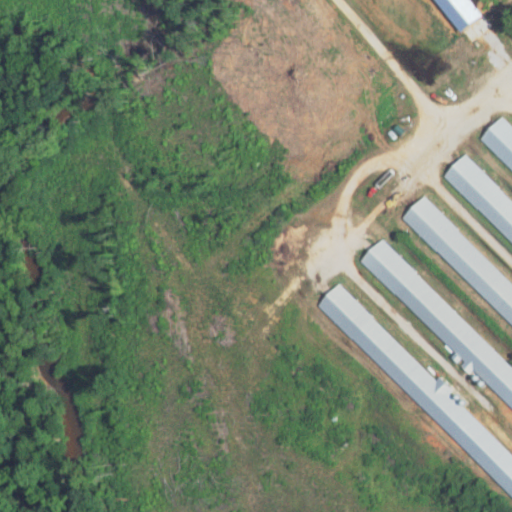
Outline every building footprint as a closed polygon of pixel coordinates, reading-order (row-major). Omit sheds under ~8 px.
[(511,129),(499,118),(478,140),(511,172),(511,129)] [(511,244),(511,203),(463,155),(442,177),(511,244)] [(403,218),(511,323),(511,282),(423,197),(403,218)] [(511,407),(511,366),(383,240),(363,261),(511,407)] [(320,306),(511,492),(511,451),(451,393),(452,392),(341,284),(320,306)]
